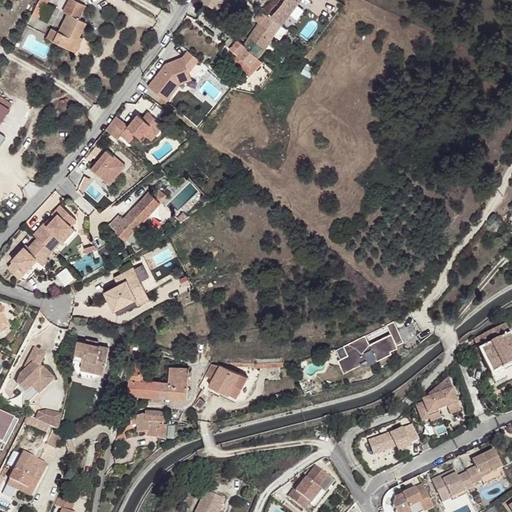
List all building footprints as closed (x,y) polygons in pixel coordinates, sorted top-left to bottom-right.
[(202,0),(217,10),(224,0),(202,0)] [(278,9),(270,17),(282,24),(300,0),(284,0),(283,2),(280,7),(278,9)] [(42,3),(34,18),(41,22),(49,7),(42,3)] [(73,3),(65,16),(70,18),(81,25),(89,12),(73,3)] [(255,19),(259,22),(265,13),(261,10),(256,17),(255,19)] [(259,22),(255,28),(271,39),(282,24),(270,17),(265,13),(259,22)] [(54,45),(73,56),(81,42),(89,30),(81,25),(70,18),(60,35),(54,45)] [(282,24),(271,39),(278,43),(284,33),(285,34),(289,29),(282,24)] [(255,28),(248,38),(263,50),(268,45),(271,39),(255,28)] [(48,41),(54,45),(60,35),(53,31),(48,41)] [(244,45),(239,40),(232,35),(224,44),(238,55),(233,61),(249,75),(262,61),(258,58),(245,46),(246,46),(244,45)] [(246,46),(245,46),(258,58),(263,50),(248,38),(244,45),(246,46)] [(271,39),(268,45),(274,49),(278,44),(278,43),(271,39)] [(81,42),(73,56),(76,58),(84,44),(81,42)] [(0,94),(0,104),(9,110),(13,102),(0,94)] [(0,125),(9,110),(0,104),(0,125)] [(128,126),(115,116),(105,130),(117,140),(121,135),(130,142),(136,135),(140,138),(143,133),(151,140),(164,125),(147,112),(142,118),(137,114),(128,126)] [(121,135),(117,140),(126,147),(130,142),(121,135)] [(126,166),(107,151),(92,170),(111,185),(126,166)] [(109,224),(125,239),(126,239),(132,232),(166,195),(159,189),(153,195),(149,191),(123,219),(118,214),(109,224)] [(44,223),(34,234),(52,251),(62,240),(61,238),(71,227),(71,226),(69,225),(74,219),(61,206),(52,215),(53,216),(55,218),(51,222),(47,226),(45,224),(44,223)] [(183,211),(177,216),(181,220),(187,215),(183,211)] [(71,227),(61,238),(62,240),(63,242),(74,230),(71,227)] [(126,239),(130,242),(136,236),(132,232),(126,239)] [(52,251),(38,237),(28,247),(27,249),(24,246),(11,259),(13,260),(7,267),(19,278),(26,280),(41,264),(38,261),(44,255),(46,257),(52,251)] [(44,255),(38,261),(41,264),(47,258),(46,257),(44,255)] [(105,290),(114,308),(147,291),(134,266),(122,273),(126,280),(119,283),(105,290)] [(122,273),(115,276),(119,283),(126,280),(122,273)] [(147,291),(114,308),(117,313),(150,296),(147,291)] [(386,325),(391,334),(384,337),(369,344),(368,342),(365,344),(362,337),(347,344),(350,351),(346,353),(348,355),(353,366),(346,370),(341,359),(338,360),(344,373),(369,361),(364,352),(371,349),(376,358),(377,360),(391,353),(390,351),(398,347),(397,345),(404,342),(394,321),(386,325)] [(0,328),(3,333),(11,328),(8,323),(0,328)] [(379,328),(384,337),(391,334),(386,325),(379,328)] [(476,352),(479,351),(492,377),(511,367),(511,339),(505,325),(478,339),(481,344),(477,346),(474,348),(476,352)] [(86,344),(77,342),(74,360),(82,362),(81,369),(104,374),(109,348),(98,346),(86,344)] [(33,347),(27,360),(31,364),(26,368),(20,375),(17,384),(24,393),(30,387),(33,390),(40,383),(45,388),(53,380),(42,367),(41,369),(38,366),(44,353),(33,347)] [(376,358),(371,349),(364,352),(369,361),(376,358)] [(346,370),(353,366),(348,355),(341,359),(346,370)] [(82,362),(74,360),(72,368),(79,377),(94,379),(104,374),(81,369),(82,362)] [(144,368),(145,363),(135,362),(134,367),(132,367),(131,379),(129,379),(127,394),(147,396),(149,380),(144,380),(145,368),(144,368)] [(239,374),(221,366),(211,364),(205,375),(206,375),(213,379),(210,384),(228,392),(239,374)] [(189,368),(169,367),(168,381),(173,381),(188,382),(189,368)] [(511,380),(511,367),(492,377),(497,387),(511,380)] [(239,374),(228,392),(236,397),(248,377),(239,374)] [(206,375),(205,375),(202,381),(203,381),(210,384),(213,379),(206,375)] [(452,389),(448,378),(428,395),(428,397),(452,389)] [(158,396),(165,397),(166,381),(152,380),(149,380),(147,396),(158,396)] [(166,381),(165,397),(172,397),(187,398),(188,382),(173,381),(168,381),(166,381)] [(40,383),(33,390),(37,395),(45,388),(40,383)] [(461,412),(452,389),(428,397),(422,400),(423,402),(415,405),(424,429),(447,420),(446,418),(461,412)] [(195,403),(201,408),(206,402),(200,398),(195,403)] [(165,420),(166,410),(164,410),(146,409),(146,411),(140,413),(132,415),(133,421),(139,422),(138,429),(149,428),(148,434),(157,435),(160,419),(165,420)] [(57,432),(60,418),(45,412),(38,413),(33,420),(53,430),(57,432)] [(165,420),(160,419),(157,435),(166,437),(167,423),(165,423),(165,420)] [(57,432),(53,430),(45,445),(55,450),(63,435),(57,432)] [(68,454),(76,451),(71,440),(63,443),(68,454)] [(466,472),(473,485),(482,481),(484,485),(502,476),(499,469),(502,468),(494,451),(472,461),(475,467),(466,472)] [(30,497),(47,465),(24,453),(2,493),(12,498),(16,489),(30,497)] [(296,492),(290,499),(306,511),(311,504),(312,504),(322,491),(319,488),(328,476),(317,467),(297,493),(296,492)] [(431,481),(442,503),(451,498),(465,492),(474,487),(473,485),(466,472),(457,477),(454,470),(446,474),(448,478),(443,480),(441,476),(431,481)] [(433,508),(422,485),(395,498),(393,505),(396,511),(424,511),(428,511),(433,508)] [(219,511),(225,500),(207,491),(196,511),(219,511)] [(466,495),(465,492),(451,498),(453,502),(466,495)] [(71,511),(73,507),(60,501),(57,508),(62,510),(61,511),(71,511)]
